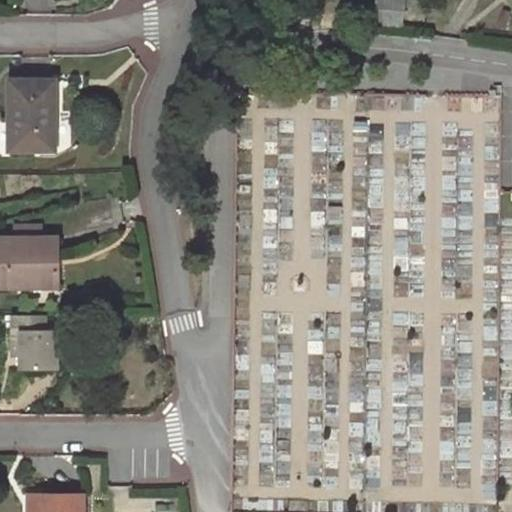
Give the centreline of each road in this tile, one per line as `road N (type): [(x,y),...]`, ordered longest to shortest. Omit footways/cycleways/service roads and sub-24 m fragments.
road 1 (residential): [(197,429),(217,386),(223,107),(236,67),(273,51),(318,48),(511,64)]
road 2 (residential): [(197,429),(154,152),(158,105),(199,16)]
road 3 (residential): [(0,35),(101,33),(199,16)]
road 4 (residential): [(0,434),(197,429)]
